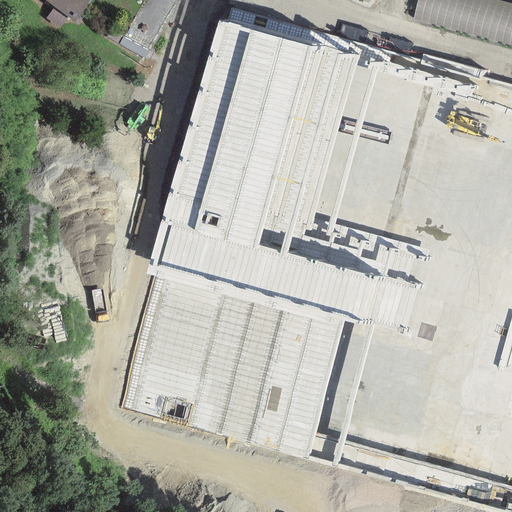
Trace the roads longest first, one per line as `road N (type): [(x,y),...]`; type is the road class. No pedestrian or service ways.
road 1 (track): [(369,17),(290,295),(440,359),(511,367)]
road 2 (unclassified): [(511,58),(329,0)]
